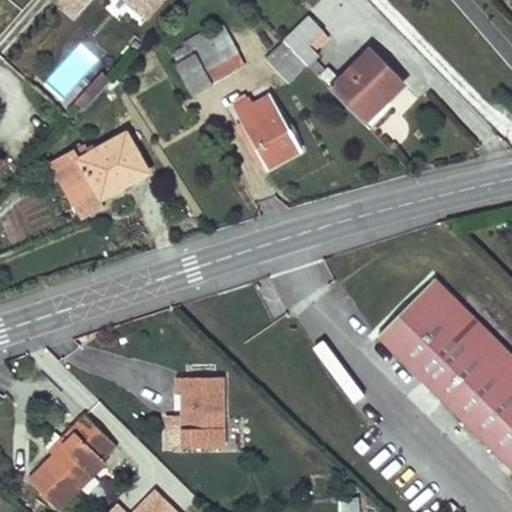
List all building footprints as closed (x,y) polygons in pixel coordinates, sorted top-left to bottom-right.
[(58,0),(54,5),(75,23),(94,0),(112,0),(143,25),(169,0),(58,0)] [(308,18),(284,41),(308,64),(317,55),(309,46),(323,31),(308,18)] [(368,29),(360,38),(366,44),(375,36),(368,29)] [(230,36),(176,61),(190,93),(211,85),(210,83),(204,70),(238,54),(230,36)] [(284,41),(267,58),(290,82),(308,64),(284,41)] [(328,70),(320,77),(365,123),(404,85),(369,51),(339,80),(328,70)] [(238,54),(204,70),(210,83),(244,68),(238,54)] [(110,79),(101,71),(74,101),(83,109),(110,79)] [(247,100),(233,108),(267,168),(302,151),(269,95),(251,105),(247,100)] [(85,142),(52,159),(72,199),(96,188),(101,199),(147,174),(127,134),(91,152),(85,142)] [(437,282),(379,338),(448,407),(434,421),(450,436),(453,434),(474,454),(484,444),(511,471),(511,338),(471,298),(463,306),(437,282)] [(219,447),(219,376),(170,377),(170,394),(177,394),(177,417),(177,447),(219,447)] [(59,511),(105,465),(101,461),(115,447),(84,417),(70,431),(74,435),(53,457),(28,482),(59,511)] [(177,447),(177,417),(168,417),(168,447),(177,447)] [(53,457),(74,435),(70,431),(49,453),(53,457)] [(335,502),(335,511),(355,511),(354,501),(335,502)] [(124,511),(117,503),(106,511),(124,511)]
